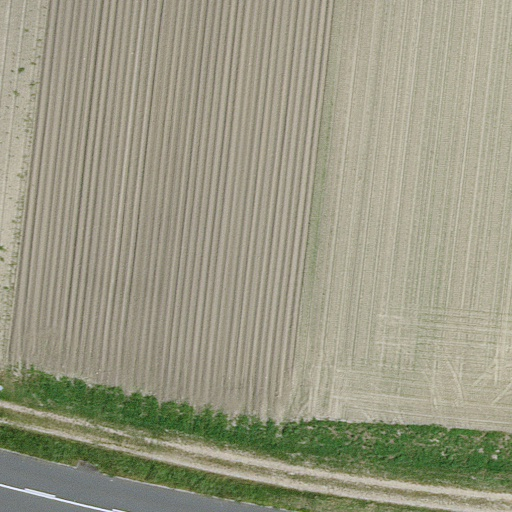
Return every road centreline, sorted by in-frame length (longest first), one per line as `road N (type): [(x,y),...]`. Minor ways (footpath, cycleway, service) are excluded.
road 1 (track): [(511,489),(327,484),(0,408)]
road 2 (primary): [(0,481),(122,511)]
